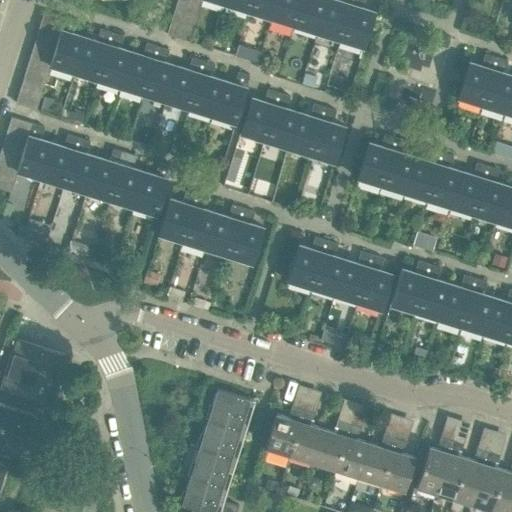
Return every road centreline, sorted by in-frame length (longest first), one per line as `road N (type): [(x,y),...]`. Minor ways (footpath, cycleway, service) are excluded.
road 1 (residential): [(94,337),(113,317),(141,313),(389,390),(511,411)]
road 2 (residential): [(144,511),(117,383),(94,337)]
road 3 (residential): [(94,337),(0,246)]
